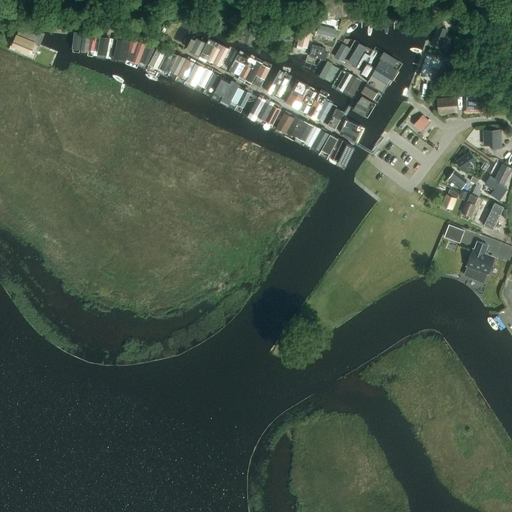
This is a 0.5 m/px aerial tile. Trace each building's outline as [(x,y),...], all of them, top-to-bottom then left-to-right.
[(462,29),(465,22),(456,18),(453,26),(462,29)] [(304,21),(297,49),(304,51),(305,47),(308,48),(314,24),(304,21)] [(438,25),(437,29),(431,45),(440,48),(447,28),(438,25)] [(44,35),(21,30),(13,48),(35,57),(44,35)] [(81,54),(84,33),(75,31),(73,52),(81,53),(81,54)] [(247,32),(244,44),(251,46),(254,34),(247,32)] [(317,38),(334,40),(335,34),(318,32),(317,38)] [(88,57),(93,34),(84,33),(81,54),(88,55),(88,57)] [(274,33),(273,46),(291,46),(291,40),(294,40),(294,33),(274,33)] [(93,58),(98,36),(98,35),(93,34),(88,57),(93,58)] [(111,38),(98,36),(93,58),(106,60),(106,59),(111,60),(111,61),(116,62),(121,39),(118,39),(118,38),(115,37),(115,39),(111,38)] [(187,49),(201,56),(207,43),(197,38),(198,38),(194,36),(187,49)] [(207,43),(201,56),(199,59),(207,63),(217,42),(210,38),(207,43)] [(126,64),(127,64),(131,42),(121,39),(116,62),(126,64)] [(352,56),(358,45),(355,43),(355,44),(349,40),(346,46),(342,44),(334,57),(344,63),(349,55),(352,56)] [(131,66),(140,42),(139,41),(138,44),(131,42),(127,64),(131,66)] [(147,44),(140,42),(131,66),(138,68),(138,66),(139,66),(146,46),(147,44)] [(207,63),(213,66),(222,49),(221,49),(223,45),(217,42),(207,63)] [(311,45),(308,57),(315,59),(316,58),(318,59),(324,61),(326,54),(324,53),(325,49),(311,45)] [(352,56),(349,62),(355,66),(360,58),(365,49),(358,45),(352,56)] [(149,65),(157,48),(156,50),(146,46),(139,66),(147,69),(149,65)] [(167,53),(157,48),(149,65),(159,69),(167,53)] [(372,68),(372,67),(373,65),(367,62),(373,52),(366,48),(365,49),(360,58),(355,66),(368,73),(372,68)] [(222,49),(213,66),(219,69),(220,68),(221,69),(231,50),(230,50),(229,52),(222,49)] [(374,50),(373,52),(367,62),(373,65),(378,58),(379,59),(382,54),(374,50)] [(383,54),(382,54),(379,59),(399,70),(403,63),(384,52),(383,54)] [(164,74),(174,55),(173,54),(172,56),(167,53),(159,69),(157,74),(163,76),(164,74)] [(240,76),(250,58),(249,58),(248,59),(239,54),(230,72),(239,77),(240,76)] [(175,81),(176,81),(188,60),(187,59),(179,55),(178,57),(174,55),(164,74),(176,80),(175,81)] [(427,56),(420,75),(428,78),(430,74),(436,59),(427,56)] [(240,76),(247,79),(256,62),(256,61),(250,58),(240,76)] [(393,79),(399,70),(379,59),(378,58),(373,65),(372,67),(375,69),(392,78),(393,79)] [(176,81),(184,85),(196,64),(188,60),(176,81)] [(253,83),(264,62),(262,65),(256,62),(247,79),(253,83)] [(253,83),(261,87),(270,70),(272,66),(264,62),(253,83)] [(443,62),(438,73),(445,76),(449,64),(443,62)] [(319,77),(324,80),(332,65),(327,63),(319,77)] [(184,85),(199,93),(210,71),(196,64),(184,85)] [(333,85),(342,70),(332,65),(324,80),(333,85)] [(392,78),(375,69),(372,74),(373,75),(388,84),(392,78)] [(343,93),(353,76),(354,73),(348,70),(346,73),(342,70),(333,85),(332,87),(343,93)] [(199,93),(203,95),(214,73),(210,71),(199,93)] [(211,99),(223,77),(214,73),(203,95),(211,99)] [(269,91),(275,94),(284,78),(278,75),(269,91)] [(368,82),(384,92),(389,84),(388,84),(373,75),(368,82)] [(211,99),(220,103),(230,85),(231,82),(223,77),(211,99)] [(282,98),(291,79),(290,79),(289,81),(284,78),(275,94),(282,98)] [(286,103),(297,81),(296,82),(291,79),(282,98),(287,101),(286,103)] [(352,94),(354,95),(362,81),(357,79),(346,95),(351,98),(352,94)] [(300,108),(308,94),(307,93),(310,88),(297,81),(286,103),(298,110),(300,108)] [(377,103),(384,92),(368,82),(367,82),(366,83),(367,83),(362,94),(377,103)] [(229,108),(240,88),(238,87),(238,88),(230,85),(220,103),(229,108)] [(229,108),(234,110),(245,90),(240,88),(229,108)] [(234,110),(241,114),(252,93),(251,92),(251,93),(245,90),(234,110)] [(308,116),(309,116),(320,94),(319,93),(316,98),(308,94),(300,108),(309,113),(308,116)] [(316,120),(326,100),(327,98),(320,94),(309,116),(316,120)] [(353,109),(352,109),(368,119),(373,109),(377,103),(362,94),(358,101),(353,109)] [(480,97),(466,97),(466,110),(480,110),(480,97)] [(248,117),(255,121),(266,101),(259,98),(248,117)] [(316,120),(323,123),(332,104),(333,104),(326,100),(316,120)] [(448,100),(439,101),(440,113),(458,112),(457,101),(448,102),(448,100)] [(255,121),(264,125),(274,106),(266,101),(255,121)] [(329,124),(337,107),(332,104),(323,123),(328,125),(328,123),(329,124)] [(264,125),(271,129),(282,109),(274,106),(264,125)] [(337,107),(329,124),(336,127),(344,114),(336,110),(337,107)] [(271,129),(276,131),(286,113),(281,111),(282,109),(271,129)] [(276,131),(285,136),(296,117),(295,116),(294,117),(286,113),(276,131)] [(411,123),(414,126),(421,132),(430,123),(423,116),(421,118),(418,116),(411,123)] [(295,140),(305,122),(296,117),(285,136),(295,140)] [(347,118),(339,134),(355,142),(357,143),(362,132),(359,131),(362,125),(347,118)] [(295,140),(304,145),(314,126),(305,122),(295,140)] [(304,145),(311,148),(321,130),(314,126),(304,145)] [(311,148),(320,153),(331,134),(321,130),(311,148)] [(500,131),(485,131),(485,144),(497,144),(497,147),(500,147),(500,131)] [(329,157),(339,138),(331,134),(320,153),(328,157),(328,156),(329,157)] [(329,157),(338,161),(348,143),(339,138),(329,157)] [(344,164),(353,146),(348,143),(338,161),(344,164)] [(470,152),(456,162),(462,170),(464,169),(467,174),(471,170),(468,166),(476,161),(470,152)] [(490,165),(485,162),(481,168),(486,171),(490,165)] [(494,180),(490,177),(485,184),(495,191),(492,195),(499,200),(507,189),(503,186),(511,169),(511,168),(503,164),(494,180)] [(454,171),(448,179),(461,189),(467,181),(454,171)] [(470,181),(477,185),(480,180),(473,176),(470,181)] [(451,210),(455,198),(457,199),(459,194),(449,190),(442,207),(451,210)] [(463,190),(460,198),(466,200),(469,194),(469,193),(463,190)] [(476,205),(479,198),(469,194),(466,200),(466,201),(461,213),(471,217),(476,205)] [(483,197),(474,219),(482,222),(491,200),(483,197)] [(495,203),(484,225),(493,230),(504,207),(495,203)] [(450,224),(445,237),(460,242),(465,230),(450,224)] [(468,266),(465,275),(484,282),(488,273),(489,274),(495,257),(488,255),(489,252),(486,251),(488,245),(478,242),(475,250),(473,249),(467,266),(468,266)]
